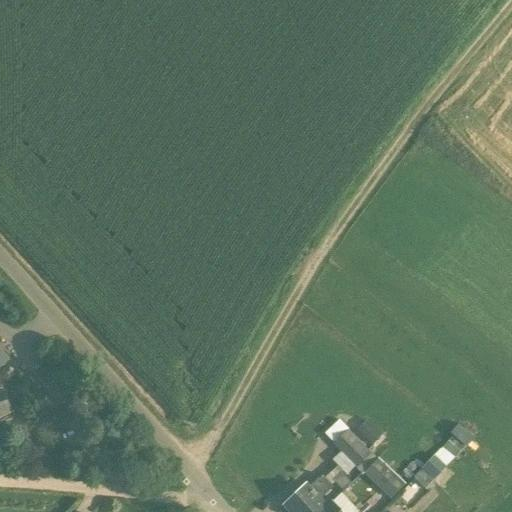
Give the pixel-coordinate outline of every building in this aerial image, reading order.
[(0,417),(9,413),(0,394),(0,417)] [(358,431),(373,443),(381,432),(365,421),(358,431)] [(452,435),(468,445),(474,436),(457,426),(452,435)] [(355,469),(370,455),(348,431),(332,445),(355,469)] [(425,490),(448,464),(436,453),(429,461),(428,461),(412,479),(425,490)] [(364,474),(390,499),(405,484),(378,458),(364,474)] [(332,480),(334,483),(341,490),(350,482),(340,472),(332,480)] [(281,509),(283,511),(320,511),(324,509),(317,501),(329,490),(319,480),(307,491),(304,488),(281,509)]
